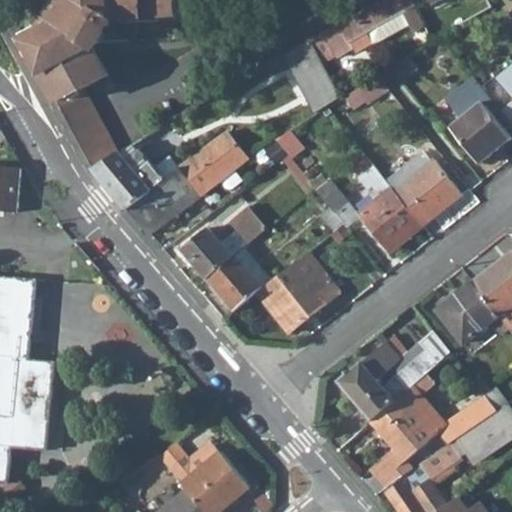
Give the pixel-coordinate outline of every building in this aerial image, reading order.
[(26,39),(95,167),(120,151),(85,87),(110,73),(97,50),(116,16),(175,14),(174,0),(68,0),(67,3),(71,5),(65,16),(61,14),(56,23),(26,39)] [(383,0),(312,40),(320,55),(333,48),(338,57),(354,47),(357,52),(410,23),(415,31),(426,25),(413,0),(383,0)] [(61,14),(65,16),(71,5),(67,3),(61,14)] [(285,55),(316,112),(342,96),(320,55),(312,40),(285,55)] [(419,68),(410,56),(392,67),(403,81),(419,68)] [(364,95),(369,102),(389,88),(380,76),(358,89),(364,95)] [(347,96),(351,103),(364,95),(358,89),(347,96)] [(452,126),(481,162),(511,137),(511,136),(484,101),(452,126)] [(277,138),(285,148),(296,141),(290,130),(277,138)] [(249,158),(228,132),(181,168),(202,195),(249,158)] [(264,152),(272,163),(284,155),(276,144),(264,152)] [(393,186),(396,190),(433,160),(425,150),(388,180),(393,186)] [(94,168),(128,210),(130,208),(153,190),(166,180),(151,161),(138,172),(121,151),(120,151),(95,167),(94,168)] [(284,160),(308,193),(313,187),(290,155),(284,160)] [(396,190),(424,226),(463,195),(435,159),(433,160),(396,190)] [(0,164),(0,209),(15,211),(19,211),(22,166),(0,164)] [(362,211),(393,250),(424,226),(396,190),(393,186),(388,180),(375,164),(360,176),(370,188),(374,185),(382,195),(362,211)] [(130,208),(150,235),(152,233),(202,195),(181,168),(166,180),(153,190),(130,208)] [(333,207),(337,213),(351,202),(332,178),(318,190),(333,207)] [(230,220),(237,229),(249,243),(268,227),(250,204),(230,220)] [(324,215),(336,230),(345,223),(337,213),(333,207),(324,215)] [(183,248),(209,278),(234,256),(222,242),(209,226),(183,248)] [(222,242),(234,256),(237,253),(245,246),(249,243),(237,229),(222,242)] [(293,264),(308,283),(325,269),(318,261),(336,248),(328,237),(293,264)] [(76,248),(86,260),(90,257),(79,245),(76,248)] [(237,253),(265,285),(273,279),(245,246),(237,253)] [(511,251),(473,282),(501,317),(510,328),(511,330),(511,251)] [(209,278),(236,310),(258,291),(265,285),(237,253),(234,256),(209,278)] [(258,291),(290,332),(342,291),(325,269),(308,283),(293,264),(273,279),(265,285),(258,291)] [(0,481),(10,482),(13,446),(48,449),(56,360),(31,358),(38,278),(16,276),(0,275),(0,481)] [(438,310),(464,343),(492,321),(502,334),(510,328),(501,317),(473,282),(438,310)] [(401,358),(419,380),(428,373),(452,351),(435,330),(409,352),(401,358)] [(387,341),(401,358),(409,352),(395,334),(387,341)] [(387,341),(340,383),(354,400),(357,398),(375,419),(406,392),(415,385),(419,380),(401,358),(387,341)] [(419,380),(415,385),(423,394),(436,382),(428,373),(419,380)] [(406,392),(441,431),(449,424),(441,415),(423,394),(415,385),(406,392)] [(449,424),(460,437),(469,431),(457,415),(487,395),(486,394),(479,385),(452,407),(451,405),(441,415),(449,424)] [(487,395),(500,410),(507,405),(509,404),(496,387),(486,394),(487,395)] [(375,419),(372,421),(396,448),(407,460),(441,431),(406,392),(375,419)] [(457,415),(469,431),(500,410),(487,395),(457,415)] [(354,400),(372,421),(375,419),(357,398),(354,400)] [(403,482),(389,492),(402,511),(438,511),(451,503),(436,482),(457,467),(456,459),(470,450),(475,457),(511,431),(511,412),(507,405),(500,410),(469,431),(460,437),(454,442),(424,463),(423,462),(414,468),(400,478),(403,482)] [(208,511),(212,511),(224,502),(227,506),(252,485),(223,451),(221,452),(211,440),(191,457),(178,442),(161,456),(171,467),(184,483),(189,488),(208,511)] [(373,468),(389,486),(400,478),(414,468),(407,460),(396,448),(373,468)] [(3,488),(12,499),(28,487),(19,476),(10,482),(3,488)] [(208,511),(189,488),(160,511),(208,511)] [(451,503),(438,511),(489,511),(481,500),(470,509),(460,496),(451,503)] [(212,511),(219,511),(227,506),(224,502),(212,511)]
